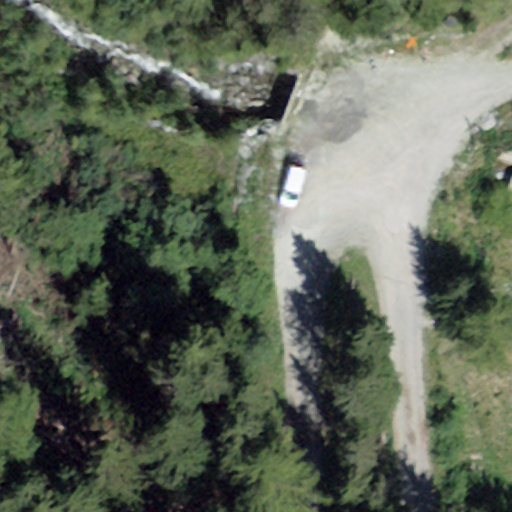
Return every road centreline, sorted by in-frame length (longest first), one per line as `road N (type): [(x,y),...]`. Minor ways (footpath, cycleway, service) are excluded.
road 1 (track): [(419,511),(395,240),(377,216),(354,206),(322,215),(304,251),(303,511)]
road 2 (residential): [(511,74),(434,87),(405,102),(383,125),(354,206)]
